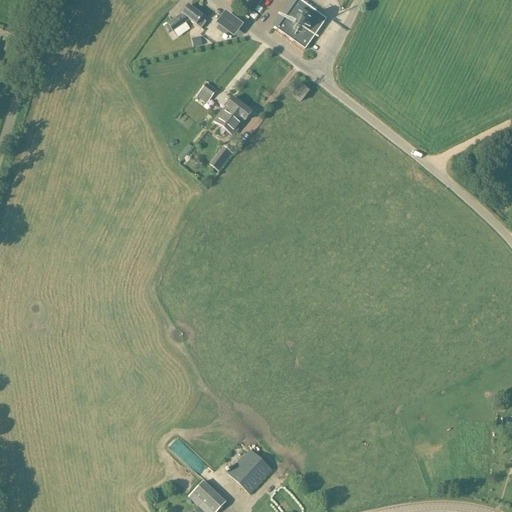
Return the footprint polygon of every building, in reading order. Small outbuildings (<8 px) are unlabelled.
[(230,0),(251,15),(262,0),(230,0)] [(305,51),(326,21),(298,1),(277,31),(305,51)] [(202,19),(187,7),(181,15),(167,25),(173,33),(190,22),(201,30),(206,24),(202,19)] [(235,38),(244,25),(226,12),(217,25),(235,38)] [(191,40),(193,48),(202,46),(200,38),(191,40)] [(207,105),(216,93),(206,85),(196,97),(207,105)] [(301,104),(309,93),(299,85),(291,96),(301,104)] [(245,122),(251,114),(232,100),(226,108),(214,124),(232,138),(245,122)] [(209,166),(219,173),(233,154),(224,147),(209,166)] [(249,497),(272,472),(250,451),(227,476),(249,497)] [(188,498),(198,507),(195,510),(196,511),(219,511),(227,504),(205,482),(188,498)]
